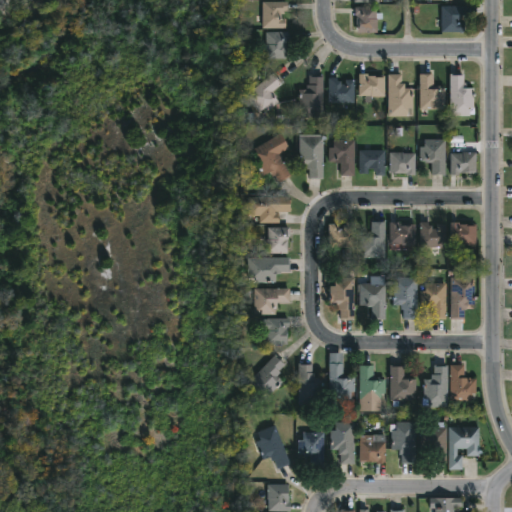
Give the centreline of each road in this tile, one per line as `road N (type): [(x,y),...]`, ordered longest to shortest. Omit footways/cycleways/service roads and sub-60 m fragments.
road 1 (residential): [(495,344),(334,337),(317,322),(315,228),(332,203),(495,198)]
road 2 (residential): [(511,442),(494,384),(493,0)]
road 3 (residential): [(329,0),(331,28),(354,53),(494,53)]
road 4 (residential): [(316,511),(322,500),(346,491),(501,488)]
